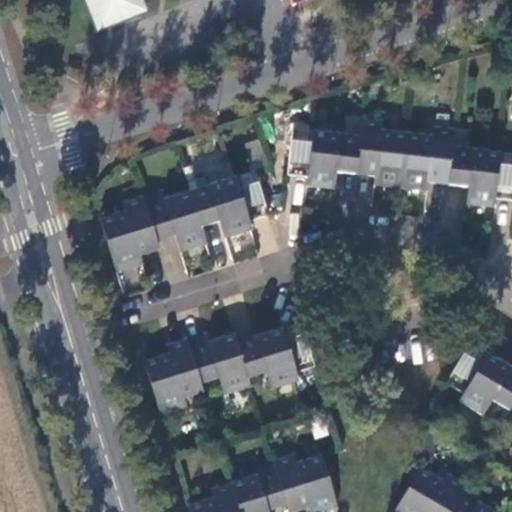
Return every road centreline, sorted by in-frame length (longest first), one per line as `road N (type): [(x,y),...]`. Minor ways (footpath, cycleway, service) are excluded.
road 1 (tertiary): [(14,156),(124,511)]
road 2 (residential): [(295,72),(14,156)]
road 3 (residential): [(283,267),(327,240),(376,228),(437,238),(500,294)]
road 4 (residential): [(283,267),(327,299),(375,319),(436,319),(500,294)]
road 5 (residential): [(511,3),(295,72)]
road 6 (residential): [(139,306),(283,267)]
